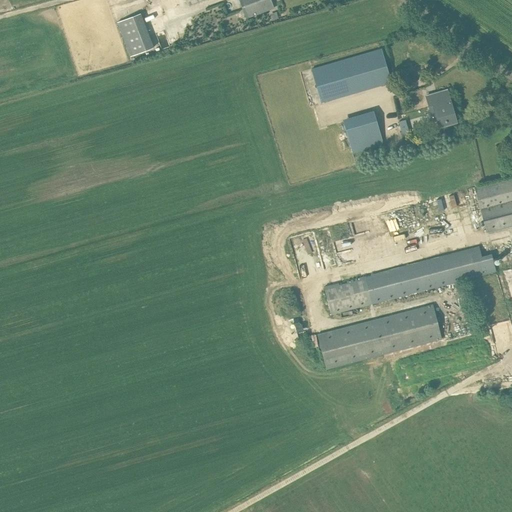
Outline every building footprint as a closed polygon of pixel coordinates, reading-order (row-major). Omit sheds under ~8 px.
[(274,8),(270,0),(238,0),(246,18),(274,8)] [(154,47),(140,13),(116,23),(130,56),(154,47)] [(391,83),(381,49),(311,69),(322,103),(391,83)] [(426,96),(432,116),(435,115),(438,127),(456,122),(447,90),(426,96)] [(344,118),(352,152),(384,145),(376,110),(344,118)] [(405,119),(398,122),(403,139),(410,137),(405,119)] [(511,225),(511,178),(475,188),(486,233),(511,225)] [(489,244),(323,286),(331,315),(496,272),(489,244)] [(442,339),(432,304),(317,334),(326,369),(442,339)]
